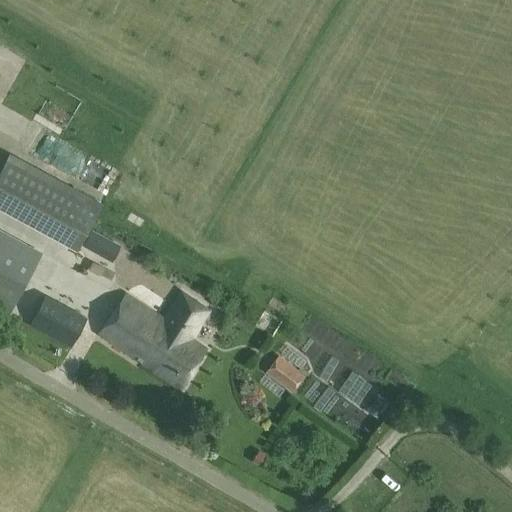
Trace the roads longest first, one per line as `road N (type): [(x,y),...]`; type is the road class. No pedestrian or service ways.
road 1 (unclassified): [(269,511),(0,352)]
road 2 (unknown): [(339,511),(398,439),(430,420),(460,430),(511,468)]
